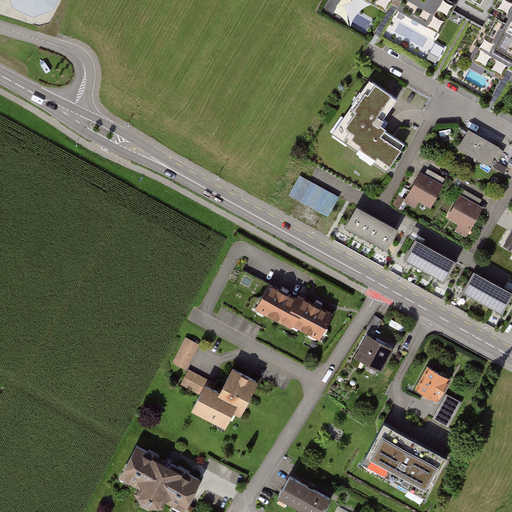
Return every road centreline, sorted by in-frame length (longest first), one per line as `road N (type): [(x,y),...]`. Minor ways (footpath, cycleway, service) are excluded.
road 1 (primary): [(382,285),(70,114)]
road 2 (residential): [(241,507),(382,285)]
road 3 (primary): [(511,357),(382,285)]
road 4 (residential): [(0,27),(68,49),(83,63),(70,114)]
road 5 (residential): [(447,93),(380,211)]
